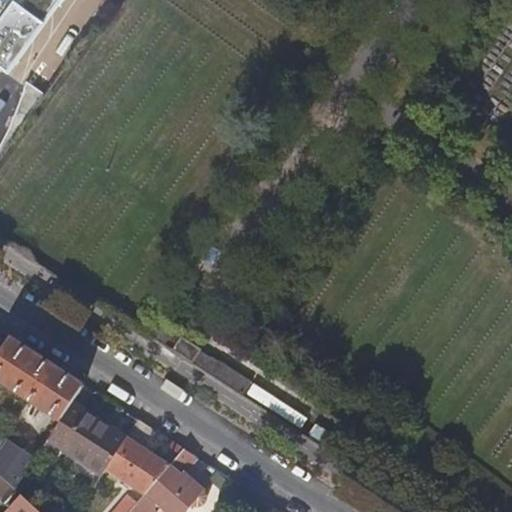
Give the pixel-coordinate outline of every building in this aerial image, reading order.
[(0,0),(0,69),(4,73),(66,0),(0,0)] [(156,321),(145,337),(165,350),(175,333),(156,321)] [(172,355),(183,339),(175,333),(165,350),(172,355)] [(85,386),(13,339),(4,353),(0,359),(0,381),(62,422),(74,403),(85,386)] [(172,355),(241,400),(252,384),(222,364),(220,366),(200,353),(202,351),(183,339),(172,355)] [(105,477),(110,470),(129,438),(74,403),(62,422),(44,449),(56,457),(62,449),(105,477)] [(147,496),(185,451),(172,442),(161,460),(146,450),(158,433),(140,422),(129,438),(110,470),(147,496)] [(0,473),(10,483),(17,490),(27,475),(37,460),(0,435),(0,473)] [(135,510),(137,511),(156,511),(156,510),(160,506),(167,511),(190,511),(194,508),(202,510),(206,508),(208,505),(210,499),(207,494),(192,481),(190,483),(184,478),(186,475),(199,460),(185,451),(147,496),(137,507),(135,510)] [(0,473),(0,493),(10,483),(0,473)] [(24,496),(26,498),(36,481),(27,475),(17,490),(24,496)] [(190,483),(192,481),(186,475),(184,478),(190,483)] [(132,511),(135,510),(137,507),(123,494),(107,511),(132,511)] [(9,511),(40,511),(26,498),(24,496),(9,511)]
